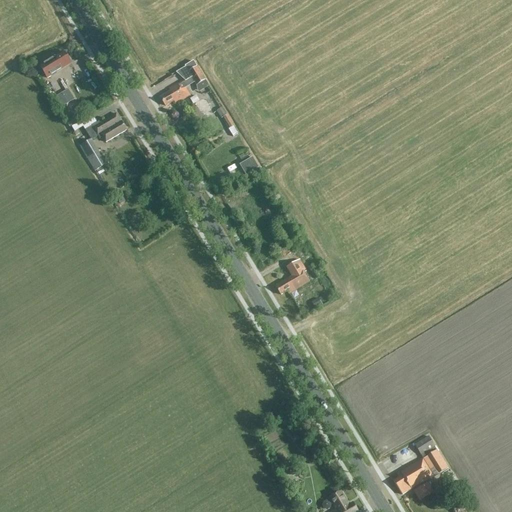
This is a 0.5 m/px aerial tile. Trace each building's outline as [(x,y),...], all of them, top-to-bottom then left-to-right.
[(50,63),(40,69),(46,79),(56,73),(72,64),(65,53),(49,62),(50,63)] [(184,68),(188,74),(197,68),(193,62),(184,68)] [(206,81),(197,68),(188,74),(196,87),(206,81)] [(212,96),(218,95),(219,101),(222,100),(217,81),(209,83),(212,96)] [(161,99),(166,107),(174,102),(176,105),(190,97),(186,90),(189,88),(185,82),(178,86),(172,89),(173,92),(161,99)] [(60,95),(54,98),(60,107),(61,109),(68,104),(74,101),(67,90),(62,93),(60,95)] [(193,105),(199,102),(196,96),(190,100),(193,105)] [(222,108),(216,112),(221,119),(228,130),(231,129),(233,128),(230,124),(227,117),(226,116),(222,108)] [(236,112),(231,115),(237,125),(242,122),(236,112)] [(80,113),(66,123),(70,128),(83,119),(80,113)] [(100,140),(103,138),(105,142),(125,130),(120,121),(115,113),(99,123),(98,121),(85,129),(92,140),(98,137),(100,140)] [(242,123),(238,127),(244,133),(248,130),(242,123)] [(95,172),(107,165),(92,140),(80,147),(95,172)] [(252,158),(240,166),(246,176),(259,169),(252,158)] [(265,223),(279,232),(284,225),(270,215),(265,223)] [(310,283),(304,272),(306,271),(300,262),(287,269),(293,278),(276,288),(281,295),(287,292),(289,295),(310,283)] [(308,268),(315,280),(322,276),(314,264),(308,268)] [(316,310),(322,306),(319,299),(312,303),(316,310)] [(423,460),(434,477),(448,469),(438,452),(436,453),(428,438),(415,446),(423,460)] [(309,450),(315,459),(322,455),(316,446),(309,450)] [(275,458),(279,465),(286,461),(282,454),(275,458)] [(402,496),(434,477),(423,460),(406,470),(408,472),(402,475),(402,477),(394,482),(402,496)] [(334,511),(356,511),(353,505),(349,507),(341,494),(330,500),(337,511),(334,511)]
